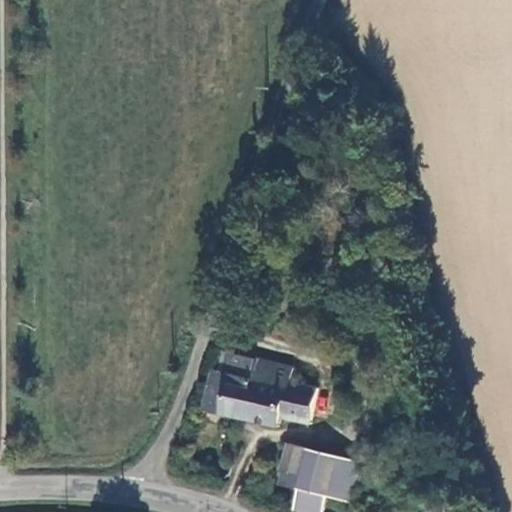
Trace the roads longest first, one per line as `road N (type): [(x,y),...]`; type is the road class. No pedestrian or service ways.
road 1 (track): [(145,494),(320,0)]
road 2 (tertiary): [(0,489),(145,494),(219,511)]
